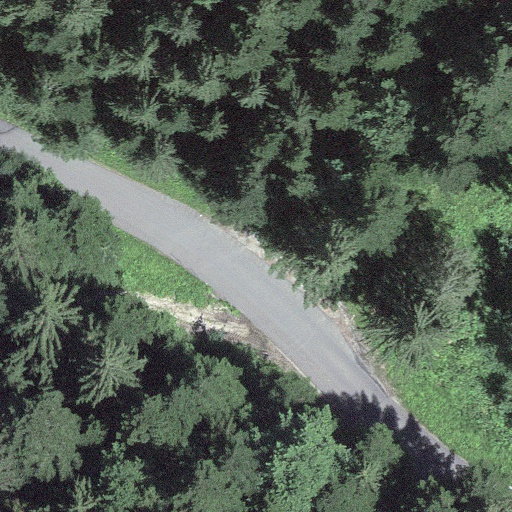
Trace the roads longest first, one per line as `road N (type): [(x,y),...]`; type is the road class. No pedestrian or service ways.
road 1 (unclassified): [(0,143),(132,195),(325,343),(457,490),(499,511)]
road 2 (track): [(0,310),(90,285),(325,343)]
